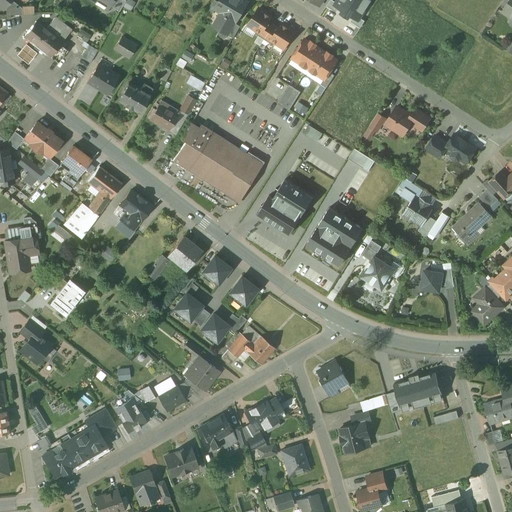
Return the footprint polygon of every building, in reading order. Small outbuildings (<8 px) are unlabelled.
[(0,0),(0,10),(1,11),(9,0),(0,0)] [(86,0),(104,11),(107,6),(110,0),(86,0)] [(124,2),(120,0),(110,0),(107,6),(117,12),(124,2)] [(245,2),(241,0),(219,0),(213,11),(219,15),(212,27),(225,35),(226,32),(232,24),(245,2)] [(339,8),(335,5),(336,3),(331,0),(330,0),(327,6),(336,12),(339,8)] [(353,17),(358,20),(360,18),(371,0),(338,0),(336,3),(335,5),(339,8),(343,10),(341,13),(348,18),(350,15),(353,17)] [(511,0),(509,0),(501,13),(511,20),(511,0)] [(6,14),(32,14),(32,5),(6,5),(6,14)] [(264,40),(273,25),(268,22),(271,17),(256,8),(244,27),(264,40)] [(358,20),(353,17),(351,22),(360,28),(364,21),(360,18),(358,20)] [(36,19),(20,39),(24,42),(13,56),(25,66),(37,51),(49,61),(64,41),(36,19)] [(237,27),(232,24),(226,32),(232,36),(237,27)] [(273,25),(264,40),(283,52),(294,33),(280,24),(277,28),(273,25)] [(80,29),(76,36),(86,41),(89,35),(80,29)] [(137,44),(122,36),(113,51),(128,59),(137,44)] [(292,60),(308,71),(321,51),(305,40),(292,60)] [(90,61),(96,49),(86,44),(80,57),(90,61)] [(175,65),(183,69),(190,53),(182,49),(175,65)] [(336,61),(321,51),(308,71),(323,81),(327,74),(336,61)] [(117,76),(98,65),(87,84),(106,95),(117,76)] [(163,67),(157,76),(164,80),(170,71),(163,67)] [(199,91),(204,82),(189,74),(184,82),(199,91)] [(333,78),(327,74),(323,81),(319,87),(325,91),(333,78)] [(148,96),(127,83),(114,102),(138,115),(148,96)] [(299,94),(289,87),(278,104),(288,110),(299,94)] [(194,102),(187,98),(180,110),(187,114),(194,102)] [(176,117),(156,106),(147,122),(166,133),(176,117)] [(407,116),(395,108),(386,121),(381,128),(401,141),(410,126),(420,133),(429,119),(412,108),(407,116)] [(386,121),(378,116),(363,137),(372,143),(381,128),(386,121)] [(46,157),(59,141),(35,121),(22,138),(46,157)] [(236,196),(240,199),(262,165),(200,125),(198,129),(191,124),(181,139),(185,141),(172,160),(234,199),(236,196)] [(301,133),(315,142),(321,133),(307,124),(301,133)] [(15,151),(22,141),(13,134),(5,143),(15,151)] [(441,153),(446,146),(431,137),(423,151),(438,160),(441,153)] [(474,150),(452,137),(446,146),(441,153),(463,167),(474,150)] [(77,176),(89,160),(70,146),(58,162),(77,176)] [(368,169),(373,159),(351,149),(346,160),(368,169)] [(7,151),(0,151),(0,172),(9,171),(7,151)] [(39,169),(24,155),(16,164),(35,180),(42,171),(39,169)] [(48,176),(56,167),(47,160),(39,169),(42,171),(48,176)] [(119,184),(97,168),(85,184),(97,193),(86,208),(95,215),(119,184)] [(353,181),(339,173),(322,203),(335,211),(353,181)] [(495,175),(486,184),(503,202),(511,194),(511,183),(508,178),(503,182),(495,175)] [(300,215),(313,196),(285,179),(273,198),(300,215)] [(408,203),(401,215),(420,228),(435,206),(415,195),(419,189),(403,179),(393,193),(408,203)] [(152,206),(131,190),(120,204),(128,210),(121,219),(133,229),(140,220),(141,220),(152,206)] [(289,233),(300,215),(273,198),(269,195),(257,214),(262,217),(289,233)] [(344,229),(357,239),(377,209),(364,200),(344,229)] [(478,202),(450,228),(466,247),(482,234),(478,230),(492,218),(478,202)] [(78,238),(95,215),(86,208),(80,203),(62,225),(78,238)] [(177,229),(157,214),(147,228),(155,234),(143,250),(156,259),(177,229)] [(46,226),(52,231),(50,234),(66,247),(72,240),(55,227),(59,222),(53,218),(46,226)] [(345,255),(357,239),(344,229),(334,222),(322,239),(345,255)] [(18,231),(19,241),(33,239),(36,239),(35,228),(18,231)] [(198,250),(180,236),(165,255),(183,269),(198,250)] [(19,241),(4,244),(9,276),(29,272),(26,258),(36,256),(33,239),(19,241)] [(503,269),(486,283),(505,303),(510,298),(511,296),(511,253),(499,264),(503,269)] [(228,269),(212,256),(200,271),(216,284),(228,269)] [(394,269),(374,256),(362,276),(381,289),(394,269)] [(442,274),(425,271),(421,288),(435,291),(440,287),(442,274)] [(67,277),(46,302),(62,315),(83,289),(67,277)] [(254,290),(238,277),(225,293),(241,306),(254,290)] [(475,304),(467,311),(483,329),(505,307),(485,285),(470,297),(475,304)] [(199,306),(184,293),(170,310),(186,322),(199,306)] [(231,312),(224,321),(236,330),(243,321),(231,312)] [(227,327),(211,314),(197,330),(213,343),(227,327)] [(42,332),(26,320),(16,333),(24,339),(15,350),(34,365),(48,347),(37,339),(42,332)] [(250,345),(237,334),(225,349),(234,357),(241,348),(260,364),(272,349),(257,336),(250,345)] [(195,353),(180,373),(206,393),(221,374),(195,353)] [(336,358),(313,370),(328,396),(350,384),(336,358)] [(128,368),(116,368),(116,379),(128,379),(128,368)] [(434,371),(394,381),(401,409),(441,399),(434,371)] [(170,375),(150,388),(166,415),(186,404),(170,375)] [(501,399),(485,403),(490,424),(511,418),(511,415),(510,408),(511,407),(511,382),(498,386),(501,399)] [(271,392),(256,400),(272,428),(279,424),(276,419),(284,414),(271,392)] [(129,395),(107,410),(124,436),(146,422),(129,395)] [(361,411),(386,406),(384,395),(359,400),(361,411)] [(257,436),(272,428),(256,400),(241,409),(257,436)] [(47,428),(35,409),(28,413),(34,425),(28,428),(33,436),(47,428)] [(434,424),(457,418),(455,410),(432,417),(434,424)] [(2,413),(0,412),(0,435),(3,435),(2,433),(10,432),(7,412),(2,413)] [(222,413),(193,428),(208,456),(222,448),(217,438),(231,431),(222,413)] [(362,422),(337,429),(343,452),(368,446),(362,422)] [(39,455),(51,476),(104,446),(92,425),(39,455)] [(191,444),(159,456),(168,481),(200,470),(191,444)] [(272,445),(257,449),(260,458),(275,454),(272,445)] [(300,445),(279,450),(285,475),(307,470),(300,445)] [(511,446),(495,451),(502,476),(511,473),(511,446)] [(4,451),(0,452),(0,477),(9,476),(4,451)] [(149,465),(122,476),(136,509),(163,499),(149,465)] [(383,472),(365,476),(369,493),(356,496),(359,511),(363,511),(383,507),(379,490),(387,488),(383,472)] [(125,511),(117,489),(89,499),(92,511),(125,511)] [(291,506),(287,491),(271,495),(275,510),(291,506)] [(319,511),(315,496),(296,501),(299,511),(319,511)] [(440,511),(437,499),(426,502),(428,511),(440,511)] [(467,511),(464,499),(445,504),(447,511),(467,511)]
